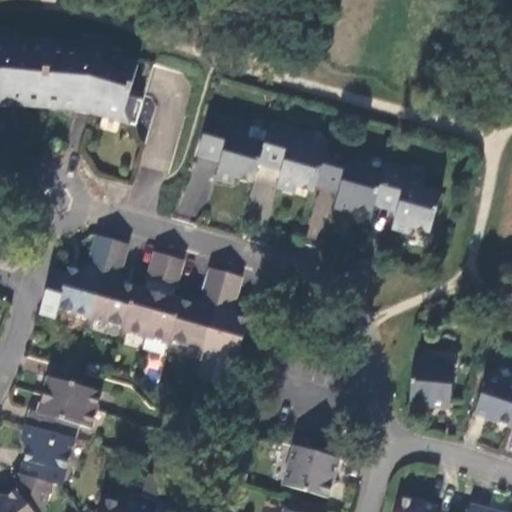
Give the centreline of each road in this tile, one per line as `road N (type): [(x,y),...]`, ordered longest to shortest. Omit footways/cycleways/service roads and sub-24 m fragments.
road 1 (residential): [(395,443),(365,322),(340,280),(100,212)]
road 2 (residential): [(56,235),(0,378)]
road 3 (residential): [(100,212),(72,165),(32,189),(56,235)]
road 4 (residential): [(511,473),(395,443)]
